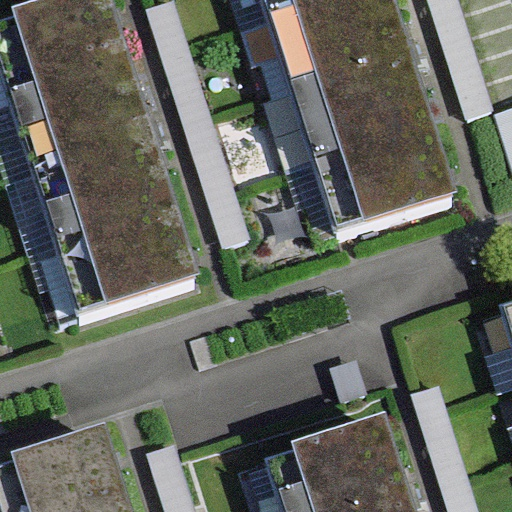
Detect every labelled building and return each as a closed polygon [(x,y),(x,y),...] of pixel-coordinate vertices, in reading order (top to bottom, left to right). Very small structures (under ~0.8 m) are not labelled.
[(378,0),(269,0),(345,249),(445,220),(378,0)] [(98,7),(0,36),(0,41),(87,330),(186,300),(98,7)] [(511,116),(502,118),(511,169),(511,116)] [(393,511),(371,443),(280,472),(293,511),(393,511)] [(112,511),(93,451),(1,481),(11,511),(112,511)] [(193,511),(173,452),(149,460),(166,511),(193,511)]
